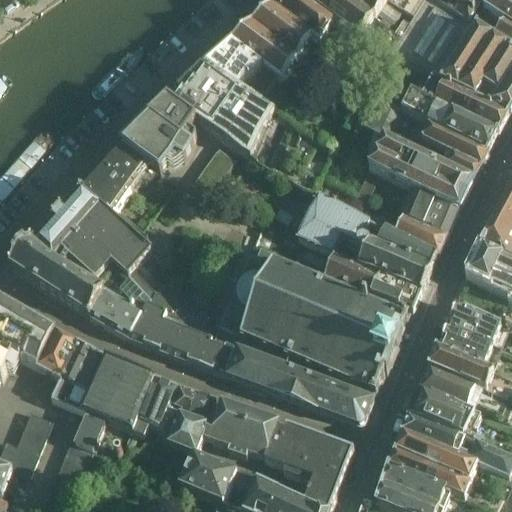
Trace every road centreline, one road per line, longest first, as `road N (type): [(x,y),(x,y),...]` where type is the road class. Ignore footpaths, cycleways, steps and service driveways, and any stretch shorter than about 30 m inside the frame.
road 1 (residential): [(0,289),(113,355),(377,453)]
road 2 (residential): [(0,259),(152,91),(262,0)]
road 3 (tertiary): [(511,152),(463,244),(377,453)]
